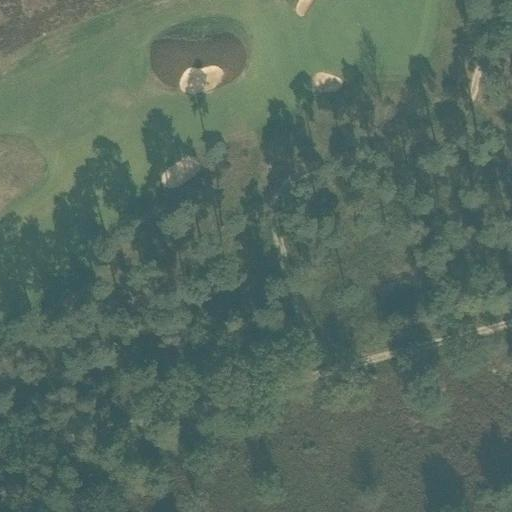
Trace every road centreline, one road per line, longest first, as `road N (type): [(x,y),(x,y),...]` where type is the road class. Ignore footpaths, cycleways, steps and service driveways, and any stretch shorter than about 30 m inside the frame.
road 1 (track): [(0,457),(511,327)]
road 2 (track): [(339,367),(267,230),(306,174),(443,133),(487,0)]
